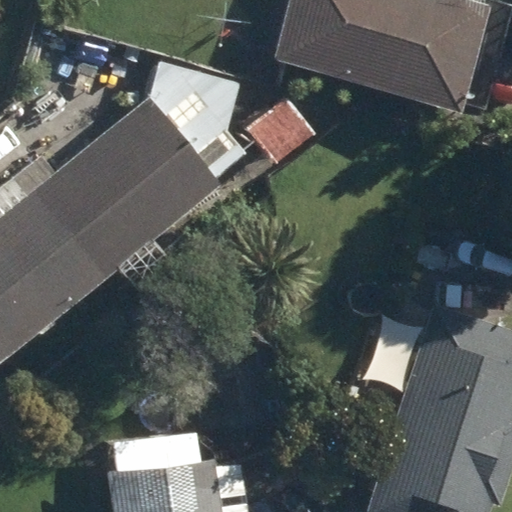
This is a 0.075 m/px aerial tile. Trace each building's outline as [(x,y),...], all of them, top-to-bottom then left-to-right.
[(292,0),(276,62),(462,113),(491,7),(467,0),(292,0)] [(0,192),(0,364),(222,187),(218,181),(246,159),(225,132),(239,85),(160,62),(146,109),(59,178),(43,159),(0,192)] [(246,133),(277,167),(317,134),(286,98),(246,133)] [(368,511),(490,511),(492,507),(500,509),(511,472),(511,330),(434,306),(368,511)] [(115,511),(221,511),(215,455),(201,456),(198,437),(113,449),(116,475),(111,475),(115,511)]
